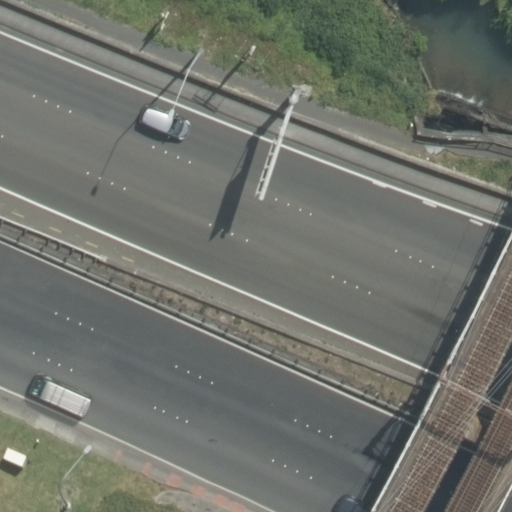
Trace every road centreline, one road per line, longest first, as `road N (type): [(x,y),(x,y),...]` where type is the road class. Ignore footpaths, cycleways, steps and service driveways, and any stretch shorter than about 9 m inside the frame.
road 1 (motorway): [(0,126),(511,364)]
road 2 (trunk): [(0,126),(511,277)]
road 3 (trunk): [(273,442),(0,316)]
road 4 (motorway): [(430,511),(273,442)]
road 5 (trunk): [(396,511),(273,442)]
